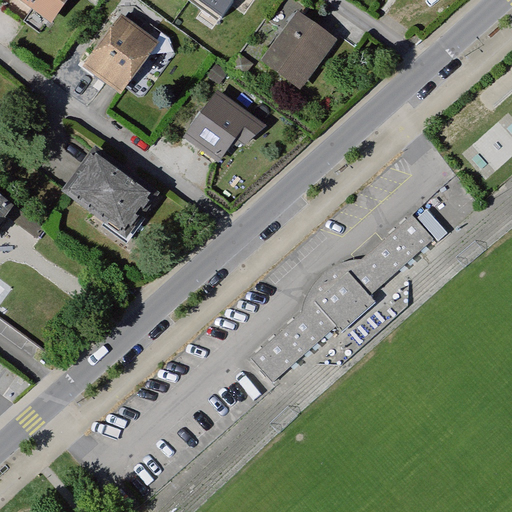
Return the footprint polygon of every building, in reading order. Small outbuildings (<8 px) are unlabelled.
[(74,0),(15,0),(55,28),(74,0)] [(246,0),(195,0),(229,24),(246,0)] [(306,95),(342,45),(303,16),(267,66),(306,95)] [(164,47),(125,19),(86,74),(124,101),(164,47)] [(271,131),(222,96),(188,145),(223,170),(239,147),(249,154),(271,131)] [(164,199),(99,152),(66,198),(131,245),(164,199)] [(0,236),(18,213),(0,199),(0,236)] [(247,367),(269,391),(335,333),(342,342),(380,309),(373,301),(437,246),(416,222),(363,268),(336,274),(318,290),(303,319),(247,367)]
